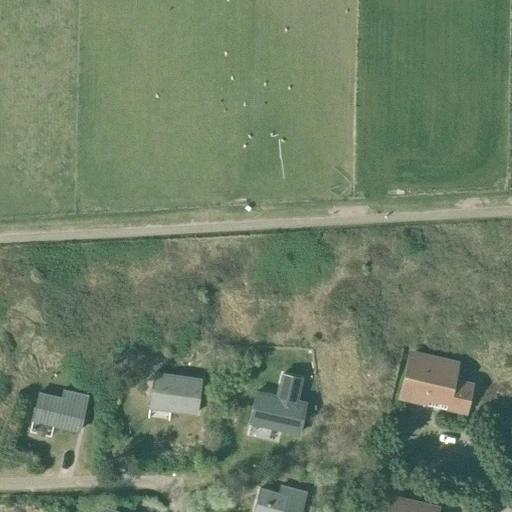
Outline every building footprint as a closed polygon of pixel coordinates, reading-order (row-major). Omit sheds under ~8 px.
[(400,393),(399,399),(423,404),(464,413),(469,389),(451,385),(452,379),(456,364),(424,356),(423,360),(409,356),(400,393)] [(149,407),(196,414),(200,380),(154,373),(149,407)] [(256,391),(249,423),(298,434),(302,415),(299,414),(301,402),(296,400),(301,378),(281,374),(277,396),(256,391)] [(38,393),(31,420),(78,431),(87,396),(62,390),(60,398),(38,393)] [(280,485),(278,493),(277,494),(259,489),(252,511),(299,511),(306,492),(280,485)] [(386,511),(435,511),(437,508),(404,501),(404,504),(390,500),(386,511)]
